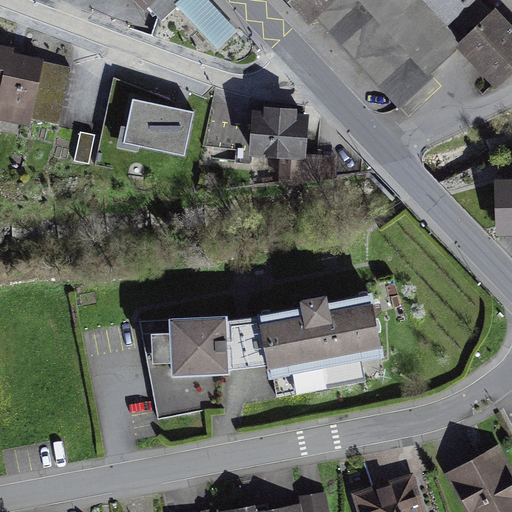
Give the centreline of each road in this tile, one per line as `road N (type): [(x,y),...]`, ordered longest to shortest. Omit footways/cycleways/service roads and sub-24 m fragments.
road 1 (residential): [(0,505),(417,421),(462,406),(511,371)]
road 2 (unclassified): [(8,0),(222,80),(282,84),(306,65)]
road 3 (secondary): [(511,282),(383,152)]
road 4 (residential): [(511,91),(383,152)]
